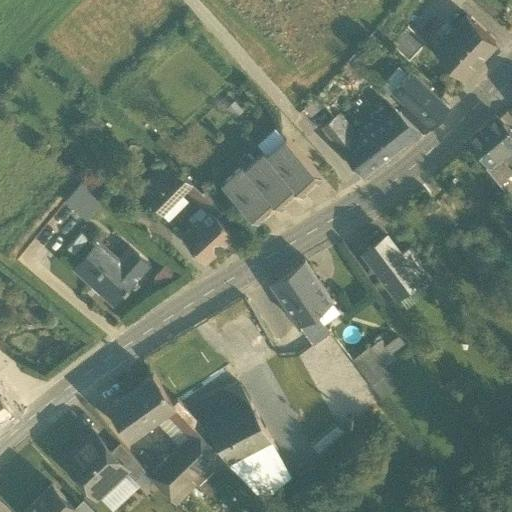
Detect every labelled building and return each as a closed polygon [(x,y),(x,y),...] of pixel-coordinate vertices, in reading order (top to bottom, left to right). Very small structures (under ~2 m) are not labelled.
[(434,50),(462,75),(495,39),(467,14),(434,50)] [(407,24),(391,42),(408,58),(424,41),(407,24)] [(388,88),(407,104),(429,125),(430,125),(449,104),(410,70),(396,86),(393,83),(388,88)] [(373,125),(393,150),(419,130),(400,111),(387,98),(366,116),(373,125)] [(422,132),(429,125),(407,104),(400,111),(419,130),(422,132)] [(495,157),(504,150),(511,142),(511,132),(495,112),(468,136),(490,160),(491,161),(495,157)] [(322,126),(341,150),(353,141),(337,121),(341,118),(337,114),(322,126)] [(353,141),(357,138),(341,118),(337,121),(353,141)] [(341,150),(362,175),(393,150),(373,125),(357,138),(353,141),(341,150)] [(294,184),(295,184),(314,167),(285,135),(266,153),(292,181),(294,184)] [(272,198),(273,199),(292,181),(266,153),(263,150),(245,166),(244,167),(270,195),(270,196),(272,198)] [(485,164),(511,196),(511,171),(511,170),(508,172),(495,157),(491,161),(490,160),(485,164)] [(161,213),(183,190),(191,182),(166,160),(148,179),(146,177),(137,186),(150,198),(149,199),(161,213)] [(222,182),(251,213),(270,196),(270,195),(244,167),(245,166),(242,163),(222,182)] [(316,169),(314,167),(295,184),(297,187),(316,169)] [(65,199),(85,216),(101,197),(81,180),(65,199)] [(294,184),(292,181),(273,199),(275,202),(294,184)] [(201,191),(191,182),(183,190),(207,211),(211,208),(212,209),(219,201),(206,187),(201,191)] [(272,198),(270,196),(251,213),(254,216),(272,198)] [(181,234),(205,261),(234,234),(212,209),(211,208),(207,211),(181,234)] [(365,250),(395,289),(415,274),(417,273),(400,252),(386,234),(365,250)] [(127,287),(136,277),(118,261),(120,259),(118,258),(97,240),(73,267),(92,284),(93,282),(115,301),(123,291),(124,292),(128,287),(127,287)] [(415,274),(421,282),(432,273),(410,245),(400,252),(417,273),(415,274)] [(129,246),(118,258),(120,259),(118,261),(136,277),(148,263),(129,246)] [(269,281),(296,322),(315,309),(332,298),(305,258),(269,281)] [(296,322),(311,344),(329,331),(315,309),(296,322)] [(399,377),(386,362),(397,353),(382,333),(352,357),(380,392),(399,377)] [(334,415),(359,401),(332,353),(307,367),(334,415)] [(187,398),(193,410),(201,406),(210,422),(249,401),(233,372),(187,398)] [(108,405),(128,435),(154,417),(166,409),(173,405),(171,402),(153,375),(108,405)] [(0,422),(13,412),(0,393),(0,422)] [(166,409),(190,432),(197,419),(176,398),(171,402),(173,405),(166,409)] [(269,436),(249,401),(210,422),(207,424),(208,425),(208,426),(227,460),(269,436)] [(207,424),(210,422),(201,406),(193,410),(200,417),(206,426),(208,425),(207,424)] [(166,409),(154,417),(179,443),(190,432),(166,409)] [(151,472),(183,508),(227,466),(211,438),(197,419),(190,432),(179,443),(151,472)] [(88,479),(98,489),(123,466),(124,465),(111,450),(93,431),(67,456),(75,465),(75,472),(82,479),(88,479)] [(289,471),(269,436),(227,460),(256,490),(289,471)] [(123,466),(135,478),(145,468),(120,441),(111,450),(124,465),(123,466)] [(123,466),(98,489),(113,506),(139,482),(135,478),(123,466)] [(21,511),(67,511),(74,505),(73,504),(51,482),(21,511)] [(67,511),(88,511),(93,507),(82,496),(73,504),(74,505),(67,511)]
